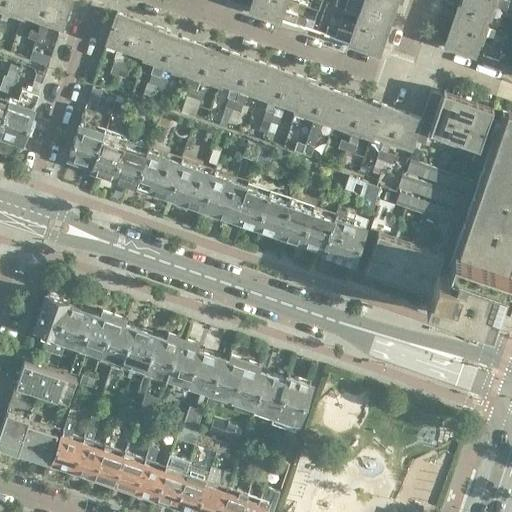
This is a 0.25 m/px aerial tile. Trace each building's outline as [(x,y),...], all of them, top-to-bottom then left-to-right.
[(6,0),(2,12),(11,15),(11,12),(22,16),(27,0),(6,0)] [(27,0),(22,16),(24,17),(25,14),(33,16),(32,19),(33,20),(27,36),(35,39),(38,30),(41,20),(48,0),(27,0)] [(48,0),(41,20),(38,30),(35,39),(43,42),(46,33),(49,25),(50,23),(61,27),(69,0),(48,0)] [(252,0),(250,7),(271,14),(281,17),(293,21),(294,22),(304,25),(306,18),(297,14),(297,13),(284,8),(286,0),(252,0)] [(326,0),(344,7),(344,8),(358,13),(356,21),(354,20),(354,22),(384,32),(388,19),(389,20),(390,19),(389,18),(390,14),(348,0),(326,0)] [(348,0),(390,14),(391,10),(392,10),(393,9),(392,8),(394,0),(348,0)] [(458,0),(458,3),(492,15),(495,5),(511,10),(511,1),(509,0),(458,0)] [(458,3),(451,22),(485,34),(488,26),(485,25),(488,17),(491,18),(492,15),(458,3)] [(116,11),(106,42),(116,45),(107,70),(114,72),(119,58),(121,50),(124,51),(136,18),(116,11)] [(155,24),(136,18),(124,51),(134,54),(135,51),(143,54),(142,57),(143,57),(155,24)] [(8,22),(0,19),(0,29),(5,31),(8,22)] [(326,24),(324,32),(334,36),(348,40),(378,51),(384,32),(354,22),(351,31),(337,27),(337,28),(326,24)] [(451,22),(444,42),(473,52),(475,47),(477,48),(480,49),(485,34),(451,22)] [(155,24),(143,57),(152,60),(148,73),(150,73),(142,97),(149,99),(155,84),(158,75),(161,67),(173,33),(163,30),(164,28),(155,24)] [(501,43),(503,36),(494,32),(492,40),(501,43)] [(161,67),(171,70),(172,67),(180,70),(191,39),(173,33),(161,67)] [(195,88),(198,79),(210,46),(191,39),(180,70),(191,74),(187,86),(188,86),(180,111),(187,113),(192,97),(195,88)] [(498,50),(501,43),(492,40),(489,47),(498,50)] [(219,49),(210,46),(198,79),(209,83),(210,80),(218,83),(229,50),(220,47),(219,49)] [(31,49),(28,58),(47,65),(50,56),(31,49)] [(229,50),(218,83),(222,84),(223,82),(231,84),(218,123),(223,125),(226,126),(229,115),(248,57),(229,50)] [(248,57),(229,115),(238,118),(246,93),(247,94),(248,90),(257,94),(267,63),(248,57)] [(119,58),(114,72),(122,75),(125,76),(130,62),(119,58)] [(11,63),(7,75),(16,77),(19,66),(11,63)] [(267,63),(257,94),(269,98),(258,130),(266,133),(270,121),(273,112),(287,70),(271,65),(267,63)] [(287,70),(273,112),(280,114),(283,106),(295,110),(307,76),(287,70)] [(3,114),(0,123),(0,134),(8,137),(8,139),(21,143),(34,105),(38,92),(41,82),(42,82),(44,76),(36,73),(30,89),(22,86),(17,99),(9,96),(8,100),(3,114)] [(158,75),(155,84),(163,87),(166,78),(158,75)] [(307,76),(295,110),(305,113),(304,116),(313,119),(313,116),(324,85),(316,82),(316,79),(307,76)] [(313,116),(313,119),(306,142),(303,151),(312,154),(323,119),(332,123),(343,91),(324,85),(313,116)] [(96,105),(101,90),(91,87),(90,90),(86,102),(96,105)] [(201,100),(205,91),(195,88),(192,97),(201,100)] [(413,136),(425,140),(427,134),(439,97),(441,92),(430,88),(420,116),(413,136)] [(444,140),(460,94),(443,89),(442,93),(441,92),(439,97),(427,134),(444,140)] [(362,98),(343,91),(332,123),(342,126),(341,130),(350,133),(362,98)] [(460,146),(476,100),(460,94),(444,140),(460,146)] [(0,123),(3,114),(8,100),(0,97),(0,123)] [(115,98),(111,110),(120,113),(124,101),(115,98)] [(347,140),(343,148),(353,152),(361,132),(370,136),(382,102),(371,99),(371,101),(362,98),(351,129),(350,133),(347,140)] [(493,106),(476,100),(460,146),(477,152),(493,106)] [(382,102),(370,136),(373,137),(374,134),(382,137),(381,137),(368,176),(376,179),(381,163),(388,142),(390,143),(391,140),(401,109),(382,102)] [(80,120),(67,156),(71,157),(70,160),(81,163),(81,161),(91,164),(104,129),(97,126),(101,113),(84,107),(80,120)] [(428,295),(436,298),(436,300),(433,306),(474,320),(476,314),(491,319),(501,290),(508,293),(511,282),(511,111),(502,108),(499,116),(495,115),(487,140),(491,141),(447,268),(439,265),(428,295)] [(401,109),(391,140),(390,143),(398,145),(399,143),(405,145),(406,143),(410,144),(413,136),(420,116),(401,109)] [(166,112),(159,110),(156,119),(163,121),(166,112)] [(273,112),(270,121),(277,124),(280,114),(273,112)] [(104,129),(91,164),(92,164),(91,167),(99,170),(99,172),(109,176),(110,173),(135,182),(148,147),(104,132),(105,129),(104,129)] [(347,140),(338,137),(336,145),(343,148),(347,140)] [(244,148),(242,155),(254,159),(256,152),(259,143),(253,141),(247,139),(244,148)] [(303,151),(306,142),(297,139),(294,148),(303,151)] [(254,159),(253,161),(266,166),(272,148),(259,143),(256,152),(254,159)] [(148,147),(135,182),(138,183),(137,185),(147,189),(148,186),(168,193),(180,158),(148,147)] [(206,162),(214,164),(218,151),(210,148),(206,162)] [(408,157),(410,157),(416,159),(418,160),(421,151),(411,148),(408,157)] [(392,153),(386,150),(381,163),(388,166),(392,153)] [(416,159),(410,157),(406,169),(412,171),(416,159)] [(180,158),(168,193),(171,194),(170,197),(180,200),(181,197),(201,205),(213,170),(180,158)] [(418,160),(416,159),(412,171),(419,173),(423,162),(418,160)] [(429,164),(423,162),(419,173),(425,175),(429,164)] [(435,166),(429,164),(425,175),(431,178),(435,166)] [(441,168),(435,166),(431,178),(437,180),(441,168)] [(448,170),(441,168),(437,180),(443,182),(448,170)] [(213,170),(201,205),(204,206),(203,208),(214,212),(215,209),(234,216),(246,181),(213,170)] [(454,172),(448,170),(443,182),(450,184),(454,172)] [(460,175),(454,172),(450,184),(456,186),(460,175)] [(403,187),(407,175),(402,173),(398,185),(403,187)] [(413,177),(407,175),(403,187),(409,189),(413,177)] [(466,177),(460,175),(456,186),(462,188),(466,177)] [(413,177),(409,189),(415,191),(419,179),(413,177)] [(472,179),(466,177),(462,188),(468,191),(472,179)] [(425,181),(419,179),(415,191),(421,193),(425,181)] [(246,181),(234,216),(243,219),(242,221),(253,225),(254,222),(278,231),(290,196),(246,181)] [(373,210),(376,199),(380,185),(368,181),(359,205),(373,210)] [(431,183),(425,181),(421,193),(427,195),(431,183)] [(437,185),(431,183),(427,195),(433,197),(437,185)] [(439,199),(443,187),(437,185),(433,197),(439,199)] [(449,189),(443,187),(439,199),(445,201),(449,189)] [(455,191),(449,189),(445,201),(451,203),(455,191)] [(401,204),(405,192),(399,190),(395,201),(401,204)] [(461,193),(455,191),(451,203),(457,205),(461,193)] [(407,206),(411,194),(405,192),(401,204),(407,206)] [(467,195),(461,193),(457,205),(463,207),(467,195)] [(414,208),(418,196),(411,194),(407,206),(414,208)] [(290,196),(278,231),(286,234),(285,236),(296,240),(297,237),(322,246),(333,211),(290,196)] [(420,210),(424,198),(418,196),(414,208),(420,210)] [(426,212),(430,201),(424,198),(420,210),(426,212)] [(432,214),(436,203),(430,201),(426,212),(432,214)] [(436,203),(432,214),(439,216),(443,205),(436,203)] [(445,219),(449,207),(443,205),(439,216),(445,219)] [(451,221),(455,209),(449,207),(445,219),(451,221)] [(457,223),(461,211),(455,209),(451,221),(457,223)] [(333,211),(322,246),(321,248),(353,259),(365,225),(361,223),(362,221),(333,211)] [(370,227),(363,247),(370,250),(377,229),(370,227)] [(370,250),(365,265),(363,270),(380,275),(381,270),(393,235),(377,229),(370,250)] [(410,240),(393,235),(381,270),(380,275),(396,281),(410,240)] [(425,246),(410,240),(396,281),(412,286),(425,246)] [(443,252),(425,246),(412,286),(427,291),(425,296),(436,300),(436,298),(428,295),(439,265),(443,252)] [(318,260),(316,268),(325,271),(328,263),(318,260)] [(46,291),(34,327),(39,329),(39,328),(49,332),(40,359),(47,361),(51,350),(61,353),(66,339),(100,351),(113,314),(101,310),(100,313),(68,302),(69,298),(46,291)] [(124,317),(113,314),(100,351),(117,357),(107,387),(118,391),(126,369),(123,368),(126,360),(165,373),(178,336),(167,332),(165,336),(123,321),(124,317)] [(197,342),(178,336),(165,373),(209,388),(221,355),(196,346),(197,342)] [(71,369),(78,371),(85,351),(78,349),(71,369)] [(207,394),(203,407),(211,410),(217,391),(254,405),(266,369),(259,367),(260,364),(229,353),(228,357),(221,355),(209,388),(207,394)] [(23,359),(16,382),(37,390),(70,401),(71,397),(70,397),(77,375),(58,369),(24,357),(23,359)] [(266,369),(254,405),(275,412),(272,419),(294,427),(310,381),(287,373),(286,377),(266,369)] [(79,382),(93,386),(96,378),(82,373),(79,382)] [(0,430),(0,443),(1,443),(17,449),(31,408),(37,390),(16,382),(5,415),(0,430)] [(207,394),(198,390),(193,404),(203,407),(207,394)] [(75,391),(70,406),(78,409),(83,394),(75,391)] [(145,391),(139,407),(152,412),(158,395),(145,391)] [(196,427),(203,407),(193,404),(190,402),(183,422),(193,425),(196,427)] [(31,408),(17,449),(27,453),(29,457),(34,458),(38,456),(48,460),(50,455),(58,431),(60,426),(40,419),(42,412),(31,408)] [(83,438),(73,468),(82,472),(81,474),(91,477),(92,475),(93,475),(103,445),(92,441),(101,412),(93,409),(89,421),(83,438)] [(144,411),(140,420),(156,425),(157,421),(159,416),(144,411)] [(157,421),(156,425),(163,428),(167,417),(159,414),(159,416),(157,421)] [(54,456),(52,461),(61,464),(60,467),(71,470),(72,468),(73,468),(83,438),(71,434),(74,424),(75,420),(66,417),(64,421),(52,456),(54,456)] [(180,421),(176,434),(188,438),(193,425),(183,422),(180,421)] [(223,436),(237,441),(242,427),(228,422),(223,436)] [(275,454),(283,456),(284,456),(293,432),(284,429),(275,454)] [(254,444),(265,448),(268,440),(256,436),(254,444)] [(216,451),(219,440),(212,437),(208,448),(216,451)] [(223,453),(227,442),(219,440),(216,451),(223,453)] [(149,443),(144,459),(134,490),(143,493),(142,495),(152,499),(153,496),(155,497),(165,466),(153,462),(158,447),(149,443)] [(103,445),(93,475),(102,479),(101,481),(111,484),(112,482),(113,482),(124,452),(103,445)] [(257,463),(261,453),(252,451),(249,461),(257,463)] [(124,452),(113,482),(122,486),(121,488),(131,492),(132,489),(134,490),(144,459),(124,452)] [(165,466),(155,497),(156,497),(155,500),(165,503),(166,501),(175,504),(185,473),(189,463),(190,460),(170,453),(165,466)] [(257,463),(255,469),(267,472),(272,457),(261,453),(257,463)] [(185,473),(175,504),(177,504),(176,507),(185,510),(186,508),(195,511),(209,470),(189,463),(185,473)] [(211,465),(209,470),(195,511),(196,511),(217,511),(226,487),(231,472),(211,465)] [(246,494),(240,511),(272,511),(279,490),(264,485),(259,499),(246,494)] [(226,487),(217,511),(240,511),(246,494),(226,487)]
